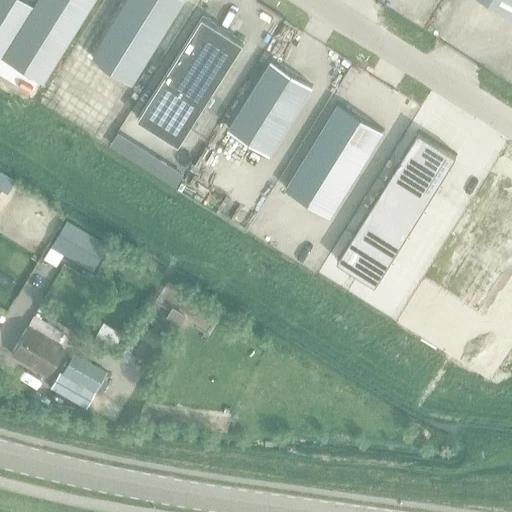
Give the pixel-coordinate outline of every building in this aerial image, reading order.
[(0,0),(0,56),(41,82),(92,0),(33,0),(31,3),(25,0),(0,0)] [(125,0),(90,57),(132,83),(183,0),(125,0)] [(511,0),(487,0),(511,15),(511,0)] [(244,42),(203,15),(137,118),(179,144),(244,42)] [(313,85),(271,59),(228,128),(270,154),(313,85)] [(339,102),(285,188),(331,216),(384,130),(339,102)] [(418,129),(401,156),(440,180),(457,153),(418,129)] [(401,156),(385,182),(424,205),(440,180),(401,156)] [(511,247),(511,186),(499,179),(436,277),(476,304),(511,247)] [(385,182),(369,207),(408,231),(424,205),(385,182)] [(369,207),(353,233),(392,258),(408,231),(369,207)] [(108,240),(68,216),(45,255),(56,261),(64,249),(93,266),(108,240)] [(353,233),(337,260),(376,284),(392,258),(353,233)] [(10,353),(45,374),(61,346),(27,326),(10,353)] [(50,387),(84,408),(94,391),(59,371),(50,387)]
